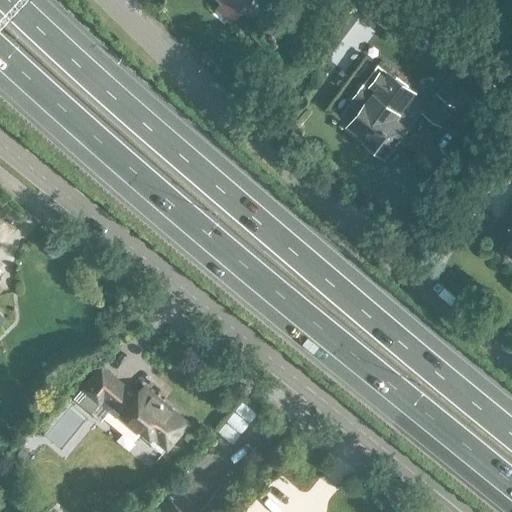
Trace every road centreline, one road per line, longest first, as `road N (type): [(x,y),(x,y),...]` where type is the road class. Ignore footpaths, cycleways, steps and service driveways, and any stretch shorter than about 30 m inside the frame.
road 1 (motorway): [(0,60),(511,494)]
road 2 (motorway): [(511,423),(304,253),(19,0)]
road 3 (primary): [(458,511),(0,139)]
road 4 (residential): [(511,353),(180,69),(112,0)]
